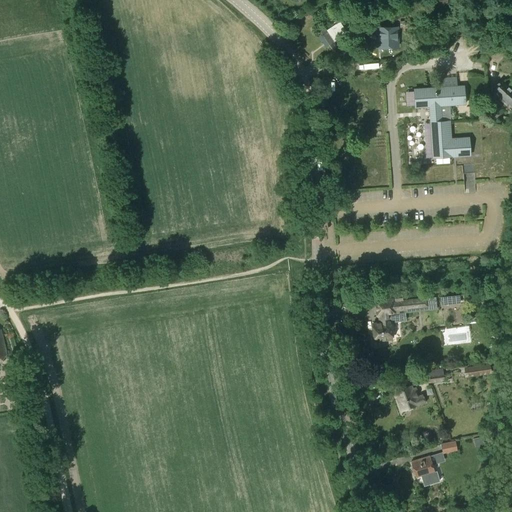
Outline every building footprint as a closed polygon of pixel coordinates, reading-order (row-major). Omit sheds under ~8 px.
[(320,32),(328,44),(331,49),(336,45),(325,29),(320,32)] [(392,29),(381,30),(381,46),(392,46),(392,43),(398,43),(397,32),(392,32),(392,29)] [(450,85),(458,84),(458,76),(450,77),(450,85)] [(510,86),(505,81),(504,81),(492,94),(497,99),(498,97),(505,103),(509,99),(511,101),(511,90),(509,88),(510,86)] [(371,82),(351,83),(352,112),(372,112),(371,82)] [(448,87),(449,105),(465,104),(464,86),(448,87)] [(449,105),(448,87),(414,89),(415,107),(429,106),(433,158),(455,156),(470,155),(469,138),(454,139),(450,139),(449,121),(450,121),(449,105)] [(456,166),(462,165),(482,164),(479,124),(453,126),(454,139),(469,138),(470,155),(455,156),(456,166)] [(440,297),(441,305),(460,303),(459,295),(440,297)] [(435,297),(426,298),(393,302),(392,299),(375,301),(377,316),(379,315),(380,323),(372,324),(374,340),(392,338),(390,322),(407,320),(406,311),(428,309),(436,308),(435,297)] [(465,371),(466,376),(492,372),(492,368),(465,371)] [(416,376),(418,383),(436,380),(436,381),(437,381),(438,382),(445,381),(445,378),(444,371),(436,372),(436,373),(416,376)] [(411,385),(396,391),(399,401),(398,402),(401,410),(402,410),(404,416),(411,413),(409,408),(425,402),(423,394),(418,396),(416,390),(413,391),(411,385)] [(480,436),(472,438),(474,446),(482,445),(480,436)] [(455,450),(453,441),(440,444),(441,453),(455,450)] [(414,476),(422,474),(425,484),(438,480),(436,472),(433,473),(428,455),(410,461),(414,476)]
